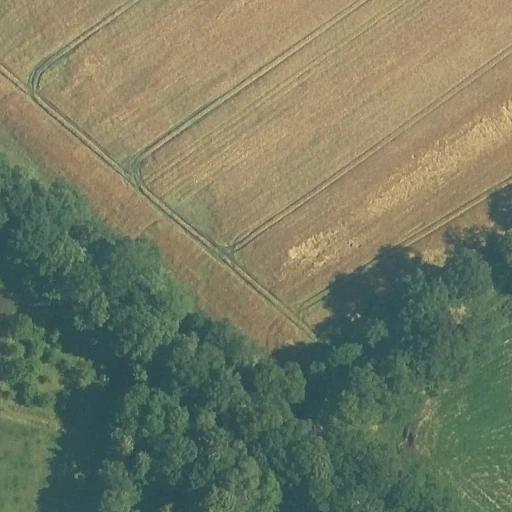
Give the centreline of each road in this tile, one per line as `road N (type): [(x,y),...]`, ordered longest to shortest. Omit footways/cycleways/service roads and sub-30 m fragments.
road 1 (track): [(0,190),(356,501)]
road 2 (track): [(511,306),(296,441)]
